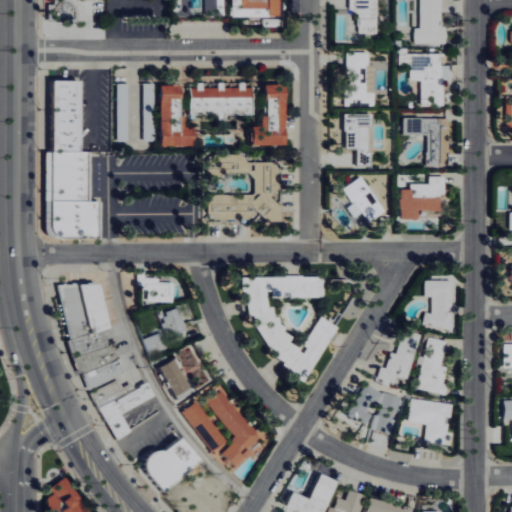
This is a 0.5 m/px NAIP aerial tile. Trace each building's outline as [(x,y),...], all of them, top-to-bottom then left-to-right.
[(53,0),(67,0),(75,10),(75,23),(44,23),(44,6),(53,0)] [(169,0),(187,0),(187,16),(169,16),(169,0)] [(201,0),(219,0),(220,16),(201,16),(201,0)] [(230,0),(231,16),(278,15),(278,0),(230,0)] [(374,34),(375,0),(346,0),(346,11),(356,12),(355,33),(374,34)] [(415,0),(416,28),(410,28),(410,44),(442,44),(442,26),(438,26),(437,0),(415,0)] [(344,106),(373,106),(373,93),(365,93),(365,52),(344,52),(344,106)] [(47,152),(48,81),(75,81),(75,152),(47,152)] [(184,86),(186,86),(186,87),(192,87),(192,82),(198,82),(198,87),(213,87),(213,82),(219,82),(219,87),(234,87),(234,82),(240,82),(240,87),(248,86),(248,114),(220,114),(220,119),(213,119),(213,114),(185,114),(184,86)] [(172,85),(152,85),(152,146),(186,146),(186,128),(176,128),(176,116),(172,116),(172,85)] [(258,85),(279,85),(279,145),(245,145),(245,126),(255,126),(255,116),(260,116),(260,102),(258,102),(258,85)] [(369,167),(370,114),(341,113),(340,149),(353,149),(353,166),(369,167)] [(95,201),(96,238),(63,238),(54,237),(50,233),(48,229),(47,223),(47,152),(75,152),(85,152),(85,201),(95,201)] [(381,211),(358,176),(341,187),(364,222),(381,211)] [(439,177),(425,177),(425,184),(406,184),(406,190),(397,190),(397,219),(415,219),(415,211),(439,211),(439,177)] [(354,223),(353,208),(341,209),(342,224),(354,223)] [(169,300),(143,300),(144,286),(139,286),(140,276),(154,276),(154,280),(169,281),(169,300)] [(334,327),(300,381),(288,374),(290,371),(280,365),(282,362),(271,355),(274,351),(263,344),(251,326),(250,315),(245,315),(243,292),(238,292),(238,277),(276,277),(276,276),(320,276),(320,296),(264,297),(264,307),(270,307),(270,317),(276,317),(276,323),(283,328),(292,349),(299,354),(304,347),(300,345),(317,317),(334,327)] [(427,325),(419,323),(421,313),(427,315),(427,297),(421,297),(421,281),(447,281),(447,331),(427,327),(427,325)] [(54,284),(67,340),(105,329),(94,285),(54,284)] [(184,328),(164,337),(157,322),(161,320),(159,315),(163,314),(162,311),(174,306),(184,328)] [(68,359),(63,341),(67,340),(105,329),(108,328),(111,337),(103,340),(105,346),(68,359)] [(137,336),(156,329),(163,346),(145,353),(137,336)] [(400,329),(416,334),(404,378),(393,375),(391,382),(374,378),(377,369),(382,370),(387,352),(393,354),(400,329)] [(442,342),(425,338),(413,388),(443,395),(445,384),(440,383),(444,368),(436,366),(442,342)] [(511,367),(500,367),(500,343),(511,343),(511,367)] [(78,374),(115,359),(109,344),(105,346),(68,359),(74,376),(78,374)] [(152,364),(166,356),(182,384),(167,392),(152,364)] [(78,374),(85,390),(120,373),(115,359),(78,374)] [(188,373),(195,385),(205,379),(199,367),(188,373)] [(94,408),(87,393),(115,379),(119,387),(127,383),(130,389),(94,408)] [(94,408),(114,440),(127,431),(117,415),(151,395),(143,382),(130,389),(94,408)] [(361,410),(367,414),(361,423),(344,412),(362,382),(379,393),(372,404),(367,400),(361,410)] [(211,386),(214,391),(217,388),(256,435),(242,447),(246,452),(230,465),(218,451),(231,441),(228,438),(231,436),(199,396),(211,386)] [(382,393),(397,398),(392,412),(397,414),(390,436),(372,430),(373,426),(368,424),(371,415),(373,416),(374,413),(375,413),(382,393)] [(405,420),(409,398),(448,404),(446,417),(442,417),(441,423),(445,423),(442,444),(422,441),(425,423),(405,420)] [(191,399),(222,440),(207,451),(176,411),(191,399)] [(500,401),(511,401),(511,436),(510,436),(510,421),(509,419),(500,419),(500,401)] [(158,492),(194,461),(175,437),(158,451),(152,451),(147,452),(143,455),(140,460),(139,465),(140,470),(142,475),(158,492)] [(331,482),(317,511),(294,511),(281,506),(287,493),(303,500),(315,475),(331,482)] [(60,477),(86,511),(48,511),(48,492),(46,488),(60,477)] [(165,496),(176,507),(174,510),(176,511),(208,511),(209,511),(190,492),(194,488),(183,478),(165,496)] [(344,489),(361,495),(355,511),(322,511),(324,508),(329,510),(333,496),(341,499),(344,489)] [(362,511),(366,498),(408,508),(407,511),(362,511)]
